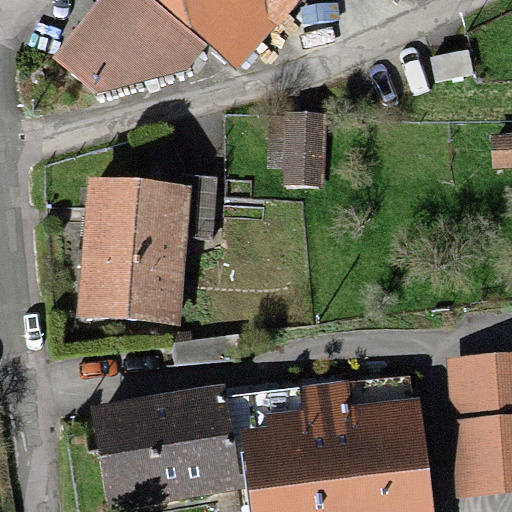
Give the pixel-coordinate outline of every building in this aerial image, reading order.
[(177,76),(193,56),(125,0),(122,0),(65,70),(108,106),(177,76)] [(155,0),(230,64),(284,0),(155,0)] [(461,57),(423,67),(429,91),(467,81),(461,57)] [(319,125),(259,123),(258,174),(279,175),(278,193),(316,194),(319,125)] [(511,145),(482,147),(484,175),(511,172),(511,145)] [(170,332),(175,237),(203,239),(206,185),(166,183),(165,197),(88,193),(81,328),(170,332)] [(226,343),(164,348),(165,370),(228,365),(226,343)] [(511,367),(452,370),(458,500),(511,497),(511,367)] [(210,404),(74,422),(86,511),(128,511),(235,498),(237,511),(420,511),(404,389),(211,414),(210,404)]
